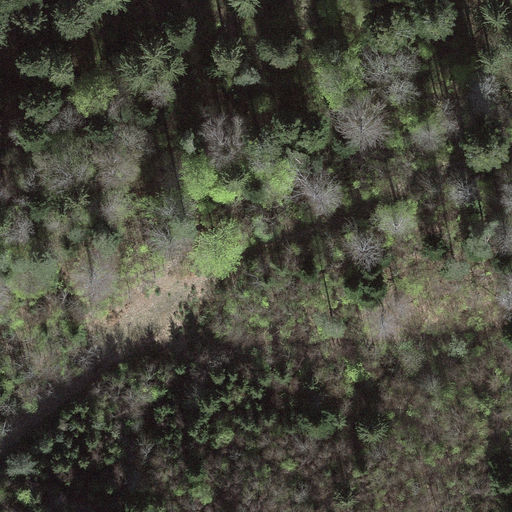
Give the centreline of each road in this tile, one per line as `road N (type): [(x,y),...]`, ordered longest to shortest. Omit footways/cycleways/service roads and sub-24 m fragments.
road 1 (track): [(0,444),(166,304),(335,211),(511,149)]
road 2 (track): [(0,321),(166,304)]
